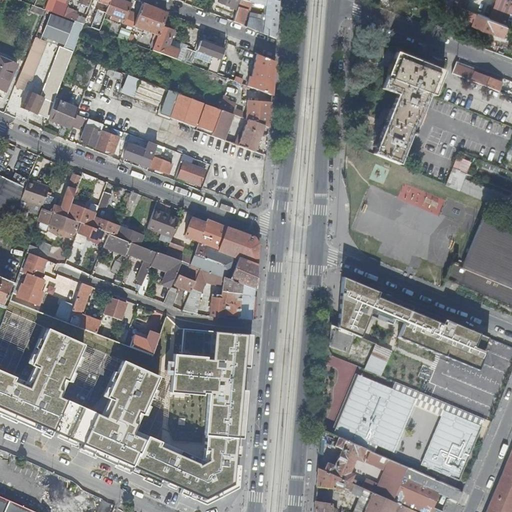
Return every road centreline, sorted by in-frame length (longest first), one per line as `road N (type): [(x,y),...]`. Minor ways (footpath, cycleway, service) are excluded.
road 1 (residential): [(0,126),(279,232)]
road 2 (primary): [(279,232),(254,511)]
road 3 (primary): [(294,511),(317,250)]
road 4 (unknown): [(79,475),(114,393),(112,376),(27,342),(3,388)]
road 5 (primary): [(317,250),(334,2)]
road 6 (primary): [(302,0),(279,232)]
road 7 (residential): [(317,250),(511,329)]
road 8 (residential): [(334,2),(511,71)]
road 9 (residential): [(0,440),(163,511)]
